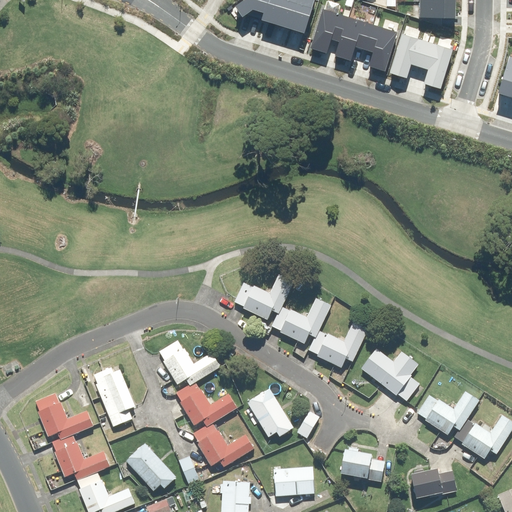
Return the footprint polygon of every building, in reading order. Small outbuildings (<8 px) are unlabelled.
[(255,6),(266,9),(269,0),(242,0),(237,4),(244,13),(255,6)] [(269,0),(266,9),(264,16),(278,21),(285,0),(269,0)] [(285,0),(278,21),(292,26),(301,0),(285,0)] [(301,0),(292,26),(307,30),(316,0),(301,0)] [(420,0),(420,13),(456,13),(455,0),(420,0)] [(349,14),(324,6),(315,32),(311,44),(328,49),(332,36),(341,38),(349,14)] [(373,22),(349,14),(341,38),(336,52),(351,57),(356,43),(365,46),(373,22)] [(398,30),(373,22),(365,46),(374,49),(369,62),(386,68),(398,30)] [(403,31),(390,69),(407,75),(411,61),(428,67),(424,80),(441,85),(453,47),(403,31)] [(499,89),(511,93),(511,53),(499,89)] [(244,308),(243,310),(266,322),(271,313),(278,316),(294,284),(279,276),(269,295),(254,287),(253,289),(243,284),(233,303),(244,308)] [(280,332),(280,334),(303,345),(308,335),(315,339),(331,307),(316,300),(307,319),(290,311),(290,312),(283,309),(273,328),(280,332)] [(343,342),(327,335),(326,336),(319,333),(310,352),(317,356),(316,358),(340,369),(344,360),(352,363),(368,330),(353,323),(343,342)] [(179,341),(159,353),(164,362),(162,363),(175,386),(185,381),(189,388),(220,369),(212,355),(194,365),(179,341)] [(376,350),(360,370),(395,397),(397,395),(406,403),(419,385),(410,378),(419,367),(401,353),(393,363),(376,350)] [(97,385),(95,385),(112,429),(132,421),(129,411),(135,409),(119,371),(113,373),(111,369),(93,376),(97,385)] [(195,384),(176,396),(180,403),(179,404),(193,427),(202,422),(205,427),(236,409),(228,395),(208,407),(195,384)] [(270,389),(246,403),(267,439),(275,434),(278,438),(293,429),(270,389)] [(426,420),(425,421),(447,437),(453,429),(458,433),(479,403),(465,394),(453,411),(439,401),(437,403),(429,397),(417,414),(426,420)] [(55,395),(35,402),(39,412),(36,414),(47,438),(58,434),(59,441),(73,436),(92,429),(86,413),(66,419),(55,395)] [(319,418),(309,413),(297,435),(307,440),(319,418)] [(462,443),(461,445),(484,460),(489,452),(496,456),(511,431),(511,425),(501,418),(490,435),(468,420),(455,439),(462,443)] [(211,424),(193,435),(198,444),(196,445),(209,468),(219,463),(223,469),(253,451),(245,437),(227,447),(218,432),(216,433),(211,424)] [(73,436),(59,441),(51,444),(55,453),(53,454),(63,478),(73,475),(77,482),(101,472),(109,468),(103,452),(83,461),(73,436)] [(176,479),(144,445),(125,463),(153,493),(159,487),(163,491),(176,479)] [(343,452),(339,475),(380,483),(383,463),(371,461),(372,457),(343,452)] [(190,457),(178,462),(187,485),(199,480),(190,457)] [(273,472),(275,498),(314,495),(312,469),(273,472)] [(435,471),(409,476),(414,501),(456,492),(452,472),(436,476),(435,471)] [(80,490),(79,491),(87,511),(97,511),(98,511),(115,511),(135,504),(129,490),(108,498),(102,482),(105,480),(101,472),(77,482),(80,490)] [(249,484),(222,482),(222,486),(220,486),(220,494),(222,494),(220,511),(247,511),(248,505),(250,505),(250,498),(248,498),(249,484)] [(511,511),(511,489),(497,496),(503,511),(511,511)] [(170,511),(166,500),(146,509),(147,511),(170,511)]
